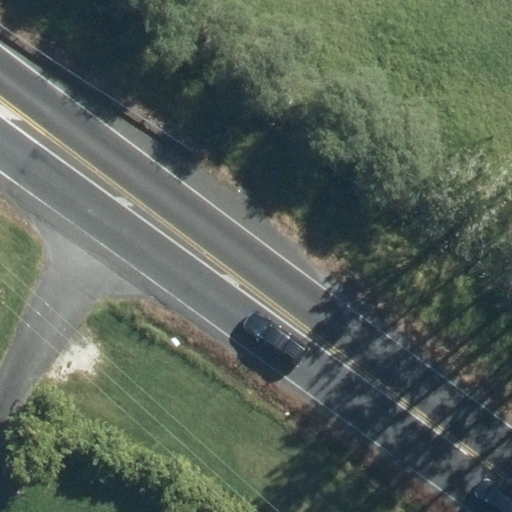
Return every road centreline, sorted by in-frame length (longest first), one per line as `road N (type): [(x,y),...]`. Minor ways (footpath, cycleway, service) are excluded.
road 1 (secondary): [(511,447),(0,64)]
road 2 (track): [(0,398),(59,254),(131,163)]
